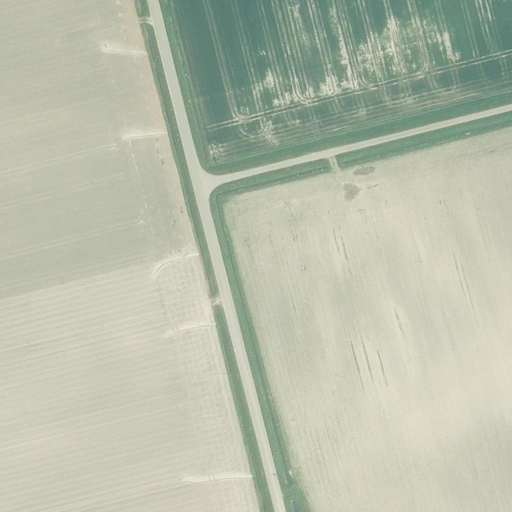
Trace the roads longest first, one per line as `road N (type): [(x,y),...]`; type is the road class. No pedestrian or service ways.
road 1 (unclassified): [(279,511),(197,185)]
road 2 (unclassified): [(197,185),(511,107)]
road 3 (unclassified): [(197,185),(151,0)]
